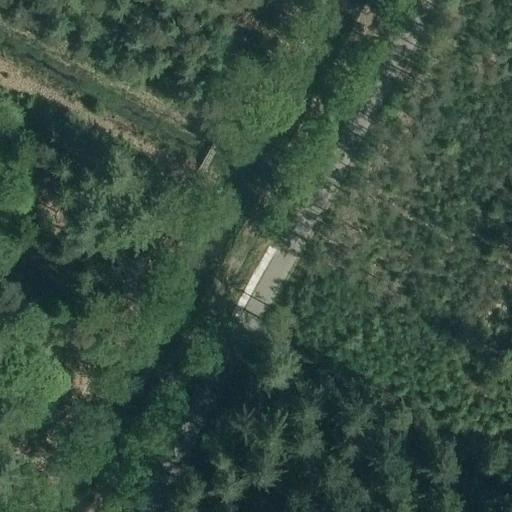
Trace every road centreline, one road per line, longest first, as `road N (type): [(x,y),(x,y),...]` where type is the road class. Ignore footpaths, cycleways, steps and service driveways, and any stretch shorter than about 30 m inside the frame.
road 1 (unclassified): [(426,0),(144,511)]
road 2 (track): [(189,191),(13,511)]
road 3 (track): [(296,0),(223,134)]
